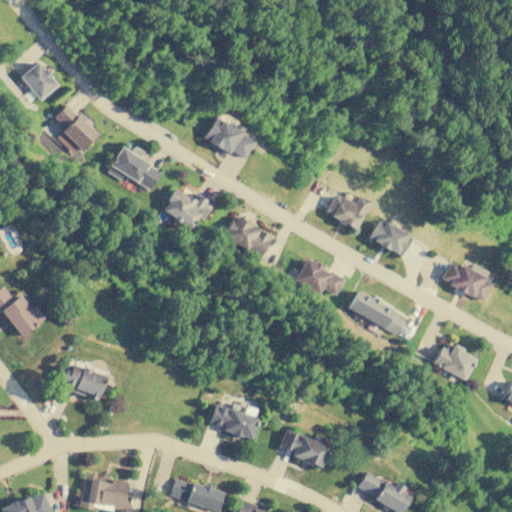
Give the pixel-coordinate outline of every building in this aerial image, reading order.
[(53,85),(36,61),(17,74),(35,99),(53,85)] [(63,127),(54,137),(73,154),(93,132),(63,104),(51,116),(63,127)] [(201,136),(241,159),(251,141),(238,134),(241,128),(233,123),(232,126),(213,115),(201,136)] [(118,146),(104,171),(120,179),(122,175),(147,189),(157,170),(136,158),(141,150),(131,145),(128,151),(118,146)] [(212,202),(195,193),(192,199),(171,188),(159,210),(190,227),(196,216),(202,219),(212,202)] [(322,212),(353,229),(367,201),(355,195),(352,202),(332,192),(322,212)] [(220,236),(259,257),(270,236),(231,215),(220,236)] [(366,239),(399,255),(409,235),(375,219),(366,239)] [(332,295),(341,278),(303,258),(292,279),(317,292),(319,288),(332,295)] [(488,281),(447,260),(438,280),(479,300),(488,281)] [(0,316),(17,337),(42,317),(33,304),(28,308),(16,294),(10,299),(0,286),(0,316)] [(395,332),(403,314),(354,291),(345,309),(395,332)] [(461,379),(473,356),(442,341),(431,363),(461,379)] [(63,388),(94,400),(104,375),(68,361),(60,381),(65,383),(63,388)] [(511,381),(508,380),(500,398),(511,403),(511,381)] [(205,425),(248,437),(254,416),(211,404),(205,425)] [(274,448),(317,466),(325,445),(282,428),(274,448)] [(76,504),(109,511),(108,511),(123,511),(127,491),(124,490),(126,481),(109,477),(109,479),(82,474),(76,504)] [(185,499),(184,503),(214,511),(220,490),(172,477),(167,495),(185,499)] [(0,511),(48,511),(41,491),(0,505),(0,511)] [(258,511),(251,509),(253,504),(238,497),(232,511),(258,511)]
